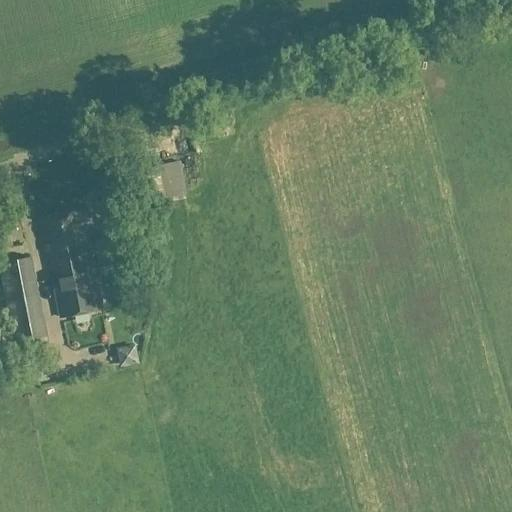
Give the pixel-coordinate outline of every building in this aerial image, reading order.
[(137,205),(165,200),(158,167),(129,172),(137,205)] [(51,276),(92,268),(85,236),(97,233),(92,210),(77,213),(39,221),(46,255),(51,276)] [(0,225),(0,250),(11,248),(7,224),(0,225)] [(36,287),(37,287),(32,259),(0,264),(0,282),(3,295),(4,295),(5,298),(37,292),(36,287)] [(101,311),(92,268),(51,276),(60,319),(101,311)] [(3,295),(10,333),(0,335),(0,359),(50,350),(37,287),(36,287),(37,292),(5,298),(4,295),(3,295)]
